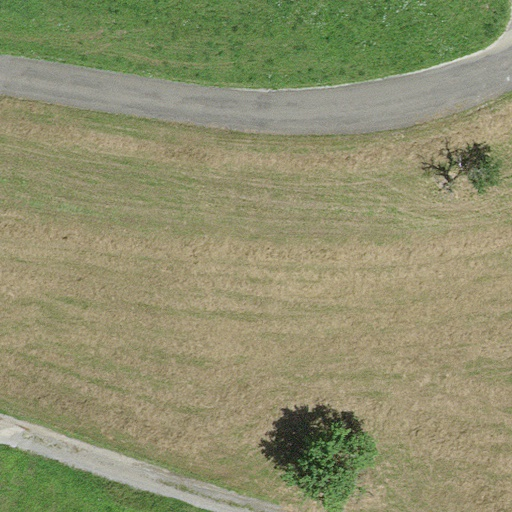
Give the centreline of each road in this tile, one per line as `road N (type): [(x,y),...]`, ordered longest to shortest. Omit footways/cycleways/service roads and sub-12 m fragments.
road 1 (residential): [(0,77),(270,108),(386,97),(511,54)]
road 2 (track): [(0,423),(287,511)]
